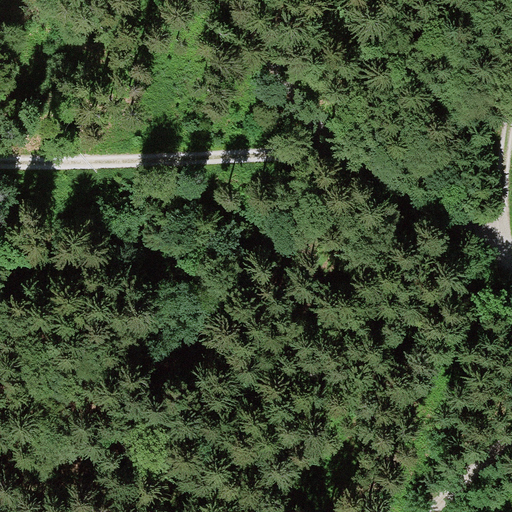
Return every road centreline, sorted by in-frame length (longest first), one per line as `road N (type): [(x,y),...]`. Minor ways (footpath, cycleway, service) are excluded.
road 1 (track): [(492,247),(379,167),(343,152),(227,0)]
road 2 (track): [(343,152),(0,160)]
road 3 (track): [(511,101),(502,220),(492,247)]
